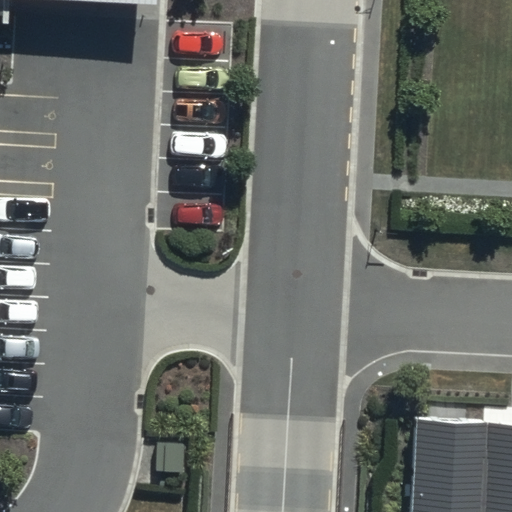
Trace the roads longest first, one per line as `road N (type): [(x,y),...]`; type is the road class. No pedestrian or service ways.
road 1 (residential): [(291,312),(308,0)]
road 2 (residential): [(291,312),(511,322)]
road 3 (residential): [(281,511),(291,312)]
